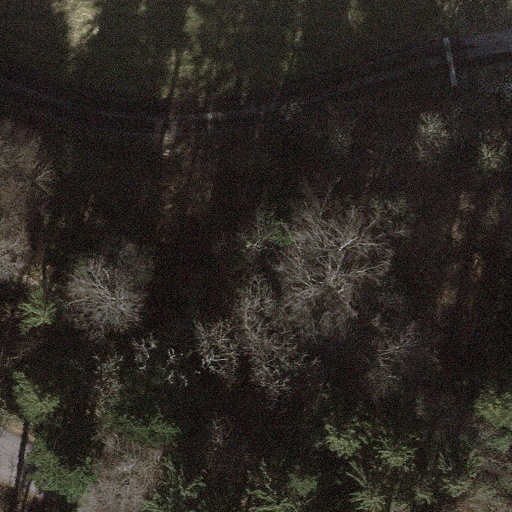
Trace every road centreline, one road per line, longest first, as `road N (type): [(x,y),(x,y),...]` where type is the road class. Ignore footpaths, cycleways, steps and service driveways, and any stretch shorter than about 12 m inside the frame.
road 1 (track): [(0,92),(98,128),(226,122),(481,53),(511,52)]
road 2 (tertiary): [(145,511),(0,449)]
